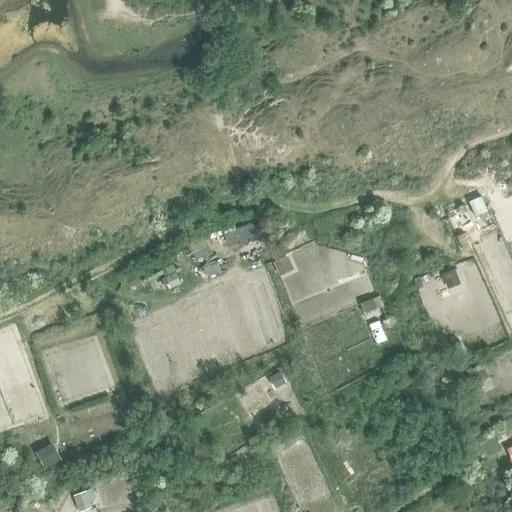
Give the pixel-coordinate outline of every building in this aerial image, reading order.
[(482,197),(469,203),(475,216),(488,211),(482,197)] [(455,269),(442,273),(447,285),(459,281),(455,269)] [(379,296),(360,303),(364,313),(383,306),(379,296)] [(485,369),(470,375),(473,383),(488,377),(485,369)] [(279,371),(268,378),(275,389),(286,383),(279,371)] [(50,447),(40,453),(45,463),(56,457),(50,447)] [(85,490),(74,494),(78,506),(89,502),(85,490)]
